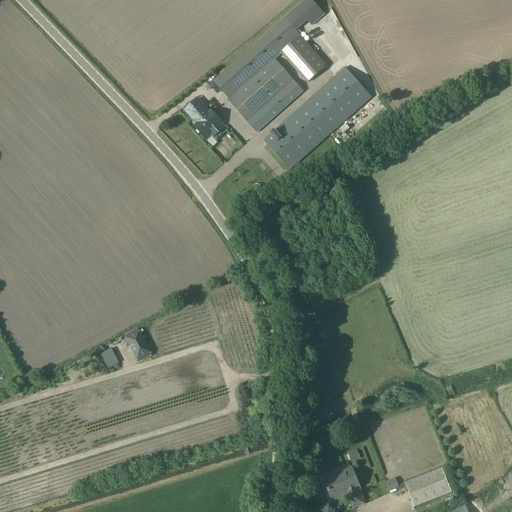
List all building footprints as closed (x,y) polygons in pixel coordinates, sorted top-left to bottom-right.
[(323,15),(309,0),(304,0),(295,8),(306,20),(311,25),(323,15)] [(213,81),(229,99),(274,60),(280,54),(300,36),(284,18),(213,81)] [(326,66),(300,36),(280,54),(307,84),(326,66)] [(292,80),(274,60),(229,99),(228,100),(246,121),(292,80)] [(344,68),(263,141),(290,170),(371,98),(344,68)] [(256,133),(302,92),(292,80),(246,121),(256,133)] [(184,111),(193,121),(195,119),(198,123),(194,127),(205,140),(211,135),(213,137),(223,129),(221,127),(223,125),(211,111),(207,115),(204,111),(206,110),(197,99),(184,111)] [(137,330),(125,337),(138,362),(151,356),(137,330)] [(348,490),(350,495),(347,496),(352,509),(364,504),(358,490),(359,490),(351,468),(323,480),(330,497),(348,490)] [(452,493),(442,469),(404,484),(414,508),(452,493)] [(383,487),(393,488),(394,477),(384,477),(383,487)]
